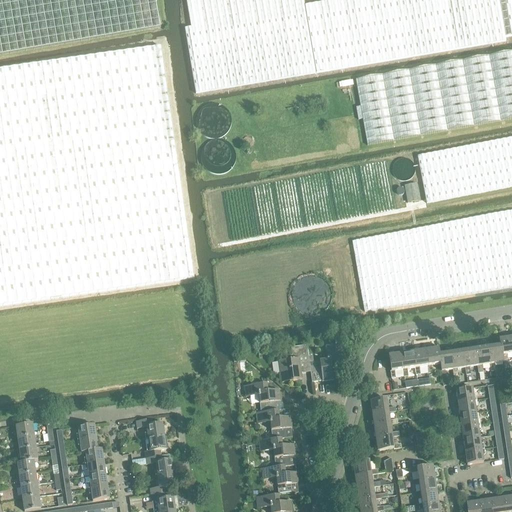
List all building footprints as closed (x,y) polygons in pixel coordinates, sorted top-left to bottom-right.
[(0,0),(0,55),(160,28),(155,0),(0,0)] [(303,0),(186,0),(191,27),(184,28),(195,94),(316,73),(316,74),(505,42),(505,38),(511,36),(511,0),(340,0),(304,6),(304,5),(303,0)] [(161,48),(0,69),(0,305),(192,278),(175,156),(161,48)] [(511,51),(355,80),(360,107),(355,108),(357,120),(362,119),(367,146),(511,119),(511,51)] [(229,125),(229,122),(229,119),(228,116),(227,113),(224,110),(222,108),(219,107),(216,106),(213,106),(209,106),(206,107),(203,109),(201,111),(199,114),(198,117),(197,120),(197,123),(198,127),(199,130),(201,132),(203,135),(206,136),(209,137),(212,138),(216,138),(219,137),(222,136),(224,134),(227,131),(228,128),(229,125)] [(511,138),(417,157),(426,204),(511,187),(511,138)] [(234,161),(234,157),(234,154),(233,151),(232,148),(230,146),(227,144),(224,142),(221,141),(218,141),(215,141),(212,142),(209,144),(207,146),(205,148),(203,151),(202,154),(202,157),(202,160),(203,164),(205,166),(207,169),(209,171),(212,172),(215,173),(218,174),(221,173),(224,172),(227,171),(230,169),(232,166),(233,164),(234,161)] [(413,173),(414,170),(413,167),(412,165),(411,163),(408,161),(406,160),(403,159),(400,160),(398,161),(395,163),(394,165),(393,167),(392,170),(393,173),(394,176),(395,178),(398,179),(400,180),(403,181),(406,180),(408,179),(411,178),(412,175),(413,173)] [(416,184),(404,186),(407,204),(419,201),(416,184)] [(396,233),(352,242),(364,312),(434,300),(511,286),(511,211),(497,214),(396,233)] [(331,302),(331,298),(331,294),(330,290),(328,286),(325,283),(322,281),(319,279),(315,278),(311,277),(308,277),(302,278),(298,281),(295,283),(292,286),(290,290),(289,293),(288,298),(289,301),(290,306),(292,310),(294,313),(298,316),(301,318),(305,319),(309,320),(312,320),(317,319),(322,316),(325,313),(328,310),(330,306),(331,302)] [(312,356),(309,356),(308,356),(310,373),(310,372),(312,383),(322,381),(322,382),(333,380),(332,369),(339,368),(338,364),(352,362),(348,336),(334,338),(335,346),(331,347),(331,344),(325,345),(327,360),(313,362),(312,356)] [(499,339),(500,346),(503,363),(504,370),(508,369),(507,362),(506,354),(511,353),(511,342),(511,337),(499,339)] [(301,374),(310,372),(310,373),(308,356),(309,356),(307,346),(291,348),(292,355),(290,356),(291,360),(279,362),(282,382),(302,379),(301,374)] [(500,346),(487,348),(490,365),(489,365),(490,372),(495,371),(494,364),(503,363),(500,346)] [(432,373),(431,365),(440,364),(439,355),(438,348),(425,350),(428,366),(427,366),(427,372),(428,373),(432,373)] [(487,348),(475,350),(477,366),(478,374),(483,373),(482,366),(489,365),(490,365),(487,348)] [(427,366),(428,366),(425,350),(413,352),(415,368),(414,368),(415,375),(420,374),(420,373),(427,372),(427,366)] [(477,366),(475,350),(463,352),(465,368),(466,376),(470,375),(469,367),(477,366)] [(413,352),(400,354),(403,369),(402,369),(403,377),(408,376),(407,369),(414,368),(415,368),(413,352)] [(463,352),(451,353),(453,370),(454,377),(455,385),(460,384),(458,377),(457,369),(465,368),(463,352)] [(453,370),(451,353),(439,355),(440,364),(441,371),(440,371),(442,384),(446,383),(445,378),(446,378),(445,371),(453,370)] [(395,378),(394,370),(402,369),(403,369),(400,354),(389,355),(391,371),(390,371),(391,379),(395,378)] [(246,398),(259,396),(261,413),(278,411),(281,411),(280,402),(279,390),(268,392),(267,384),(245,387),(246,398)] [(472,388),(456,391),(458,404),(474,401),(476,401),(475,395),(474,395),(472,388)] [(370,402),(372,414),(388,412),(388,413),(396,412),(395,408),(387,409),(386,400),(370,402)] [(474,401),(458,404),(460,416),(476,413),(475,406),(477,406),(476,401),(474,401)] [(270,423),(272,440),(282,439),(292,438),(291,429),(292,429),(291,417),(279,419),(278,411),(261,413),(256,414),(258,424),(270,423)] [(388,412),(372,414),(374,427),(390,424),(390,426),(398,425),(397,420),(389,421),(388,413),(388,412)] [(476,413),(460,416),(461,428),(478,425),(480,425),(479,420),(477,420),(476,413)] [(152,421),(136,423),(137,429),(146,428),(147,435),(145,435),(146,440),(165,438),(163,425),(153,427),(152,421)] [(391,433),(390,426),(390,424),(374,427),(375,439),(391,437),(392,438),(399,437),(399,432),(391,433)] [(32,425),(16,427),(17,439),(34,436),(32,425)] [(478,425),(461,428),(463,440),(480,438),(479,431),(481,431),(480,425),(478,425)] [(79,436),(77,436),(77,441),(96,439),(94,426),(78,429),(79,436)] [(415,434),(417,446),(424,445),(422,432),(415,434)] [(35,448),(34,436),(17,439),(19,451),(35,448)] [(401,444),(393,446),(392,438),(391,437),(375,439),(377,451),(393,449),(393,450),(401,449),(401,444)] [(148,453),(145,453),(146,459),(161,457),(160,451),(166,450),(166,449),(168,449),(167,444),(165,444),(165,438),(146,440),(148,453)] [(480,438),(463,440),(465,452),(482,450),(483,450),(483,444),(481,444),(480,438)] [(96,439),(77,441),(78,447),(81,447),(82,454),(86,454),(85,452),(98,451),(96,439)] [(261,452),(273,451),(275,468),(285,467),(295,466),(294,457),(295,456),(294,445),(282,446),(282,439),(272,440),(259,442),(261,452)] [(21,463),(37,461),(35,448),(19,451),(21,463)] [(84,461),(85,465),(104,463),(102,450),(98,451),(85,452),(86,454),(87,460),(84,461)] [(482,450),(465,452),(467,465),(484,463),(482,456),(484,455),(483,450),(482,450)] [(161,457),(146,459),(146,465),(156,464),(157,471),(155,471),(156,476),(174,473),(172,461),(162,463),(161,457)] [(389,459),(383,462),(385,473),(393,472),(391,459),(389,459)] [(17,464),(19,476),(35,474),(33,462),(17,464)] [(369,462),(353,464),(354,477),(370,475),(371,475),(378,474),(377,470),(370,471),(369,462)] [(86,471),(88,471),(89,477),(105,475),(104,463),(85,465),(86,471)] [(416,468),(409,469),(409,470),(409,474),(417,473),(418,480),(418,481),(434,479),(432,466),(417,469),(416,468)] [(285,474),(285,467),(275,468),(263,469),(264,482),(276,480),(278,496),(279,496),(298,494),(297,484),(298,484),(297,473),(285,474)] [(160,488),(150,490),(151,496),(167,494),(166,487),(176,486),(174,473),(156,476),(156,482),(159,481),(160,488)] [(37,486),(35,474),(19,476),(21,488),(37,486)] [(88,485),(88,490),(107,487),(105,475),(89,477),(90,485),(88,485)] [(370,475),(354,477),(356,489),(372,487),(372,488),(380,487),(380,486),(385,485),(385,480),(379,481),(379,482),(372,483),(371,475),(370,475)] [(418,480),(410,481),(411,486),(419,485),(420,493),(420,494),(436,491),(434,479),(418,481),(418,480)] [(39,497),(37,486),(21,488),(22,500),(39,497)] [(109,500),(107,487),(88,490),(89,496),(92,496),(92,502),(109,500)] [(372,487),(356,489),(358,502),(374,499),(374,500),(387,498),(387,495),(381,496),(381,495),(373,496),(372,488),(372,487)] [(420,493),(412,494),(413,498),(421,497),(422,504),(422,506),(438,504),(436,491),(420,494),(420,493)] [(167,494),(151,496),(152,502),(153,511),(169,511),(175,511),(174,505),(176,504),(176,500),(174,500),(173,498),(168,499),(167,494)] [(271,508),(271,511),(291,511),(291,502),(279,503),(279,496),(278,496),(257,498),(258,509),(271,508)] [(24,511),(25,511),(40,510),(39,497),(22,500),(24,511)] [(506,511),(505,498),(493,500),(494,511),(506,511)] [(374,499),(358,502),(359,511),(370,511),(376,511),(375,511),(377,511),(380,511),(383,511),(383,510),(387,510),(387,506),(383,507),(375,508),(374,500),(374,499)] [(494,511),(493,500),(480,502),(481,511),(494,511)] [(481,511),(480,502),(468,504),(469,511),(481,511)]
